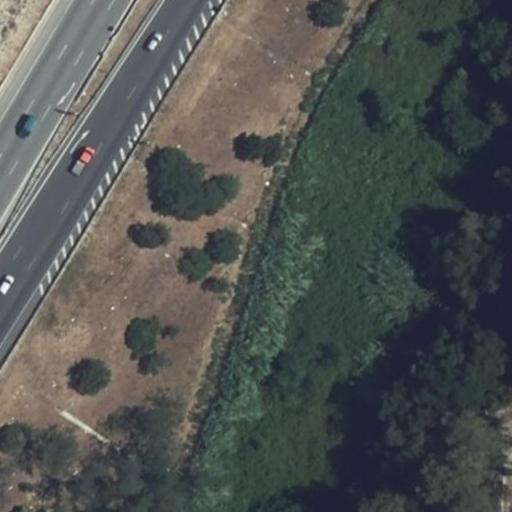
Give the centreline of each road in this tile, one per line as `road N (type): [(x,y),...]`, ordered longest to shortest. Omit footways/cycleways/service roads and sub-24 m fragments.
road 1 (motorway): [(0,290),(185,0)]
road 2 (motorway): [(103,0),(0,172)]
